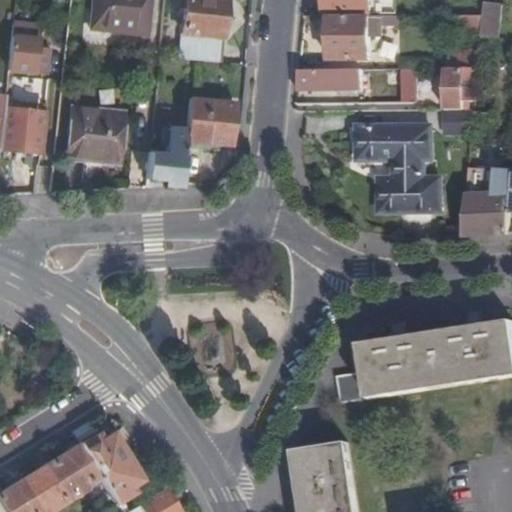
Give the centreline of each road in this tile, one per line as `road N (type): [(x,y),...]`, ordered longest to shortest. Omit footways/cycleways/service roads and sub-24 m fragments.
road 1 (tertiary): [(256,227),(33,239),(9,262)]
road 2 (unclassified): [(302,240),(299,321),(256,420),(209,465)]
road 3 (tertiary): [(280,0),(256,227)]
road 4 (residential): [(511,272),(382,275),(302,240)]
road 5 (tertiary): [(70,296),(96,268),(117,261),(237,253),(256,227)]
road 6 (residential): [(0,451),(121,378)]
road 7 (secondary): [(121,378),(209,465)]
road 8 (secondary): [(209,465),(142,363)]
